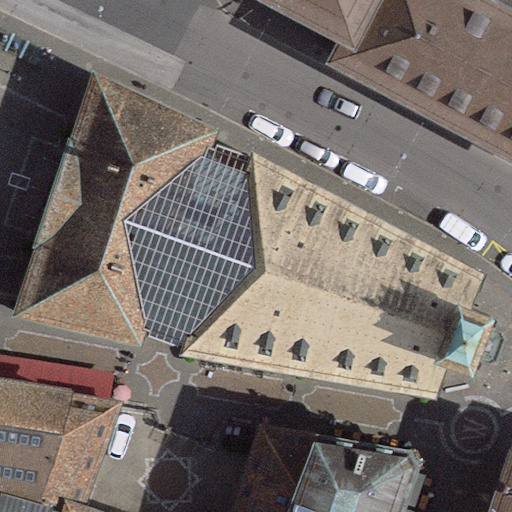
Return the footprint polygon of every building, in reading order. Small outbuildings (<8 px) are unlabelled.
[(222,0),(221,2),(335,61),(354,70),(389,0),(222,0)] [(511,22),(468,0),(389,0),(354,70),(335,61),(324,82),(511,179),(511,22)] [(213,127),(94,67),(53,188),(11,311),(129,347),(135,334),(157,342),(181,349),(440,391),(450,361),(485,372),(505,315),(476,305),(484,276),(248,160),(206,144),(213,127)] [(0,374),(0,473),(75,494),(106,397),(0,374)] [(231,511),(290,511),(313,440),(258,429),(231,511)] [(290,511),(408,511),(421,474),(415,462),(313,440),(290,511)] [(511,511),(511,460),(496,511),(511,511)] [(0,511),(137,511),(75,494),(0,473),(0,511)]
